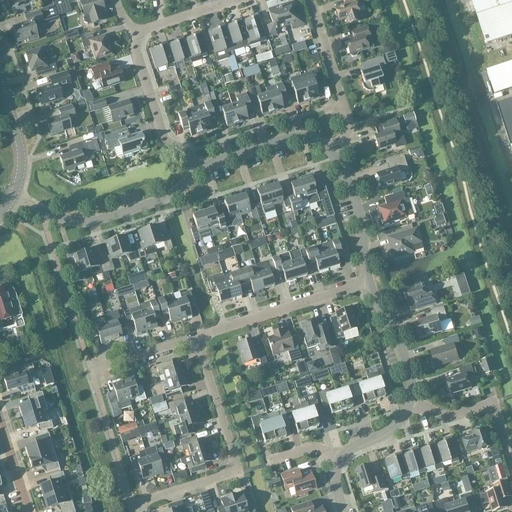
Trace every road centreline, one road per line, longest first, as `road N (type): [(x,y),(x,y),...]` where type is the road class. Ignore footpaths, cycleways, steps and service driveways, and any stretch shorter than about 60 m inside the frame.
road 1 (residential): [(137,511),(144,500),(234,471),(194,337)]
road 2 (residential): [(13,193),(57,219),(93,221),(170,195),(198,168)]
road 3 (residential): [(194,337),(367,282)]
road 4 (residential): [(329,150),(348,125),(309,0)]
road 5 (residential): [(198,168),(163,136),(134,50),(138,34)]
road 6 (residential): [(409,402),(395,425),(342,455),(332,482),(340,511)]
road 7 (residential): [(511,462),(489,407),(446,415),(409,402)]
road 8 (residential): [(198,168),(285,137),(311,138),(329,150)]
road 9 (residential): [(329,150),(358,215),(367,282)]
road 10 (residential): [(367,282),(394,332),(409,402)]
